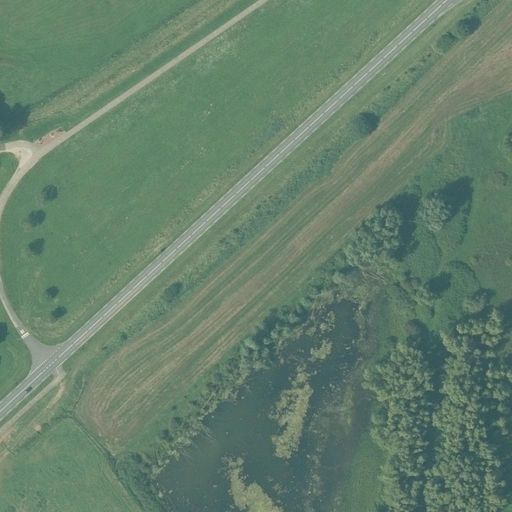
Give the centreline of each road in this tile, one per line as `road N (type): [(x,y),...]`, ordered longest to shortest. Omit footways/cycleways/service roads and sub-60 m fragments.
road 1 (primary): [(51,364),(446,0)]
road 2 (track): [(511,104),(482,117),(444,169),(424,511)]
